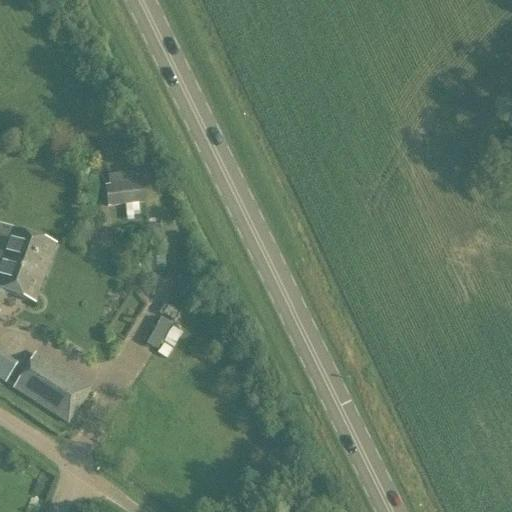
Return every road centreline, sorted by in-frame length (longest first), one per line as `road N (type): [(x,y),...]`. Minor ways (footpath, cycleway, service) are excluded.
road 1 (primary): [(389,511),(139,0)]
road 2 (residential): [(137,511),(0,420)]
